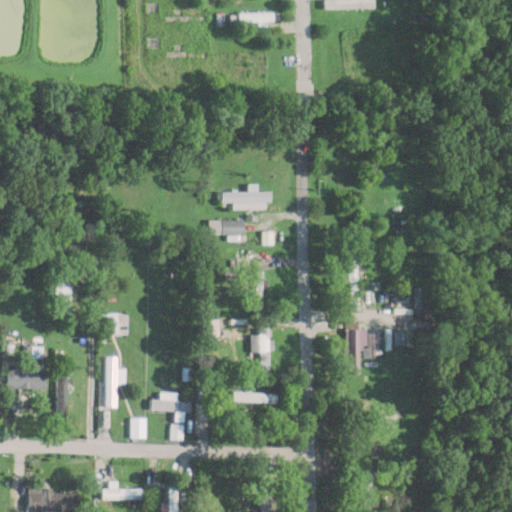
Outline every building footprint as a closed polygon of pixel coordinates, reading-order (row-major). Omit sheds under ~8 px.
[(272,25),(272,11),(237,11),(237,21),(256,21),(256,25),(272,25)] [(231,206),(269,206),(269,189),(220,189),(220,201),(231,201),(231,206)] [(242,218),(206,218),(206,232),(242,232),(242,218)] [(357,257),(348,258),(349,308),(358,308),(357,257)] [(263,269),(248,269),(248,300),(263,300),(263,269)] [(53,314),(69,314),(69,276),(53,276),(53,314)] [(420,285),(396,285),(396,305),(420,305),(420,285)] [(126,333),(126,311),(101,311),(101,333),(126,333)] [(343,370),(359,370),(359,355),(371,356),(371,346),(376,346),(376,329),(356,329),(356,321),(344,321),(343,370)] [(250,333),(250,349),(258,349),(258,370),(269,370),(269,325),(258,325),(258,333),(250,333)] [(124,381),(124,366),(116,366),(116,355),(104,355),(104,404),(115,404),(115,381),(124,381)] [(54,414),(66,414),(66,364),(54,364),(54,414)] [(5,386),(43,386),(43,369),(5,369),(5,386)] [(148,408),(173,409),(173,420),(170,420),(169,437),(181,438),(182,410),(188,410),(189,399),(175,399),(175,390),(159,390),(159,398),(149,397),(148,408)] [(275,390),(231,390),(231,400),(275,400),(275,390)] [(145,436),(145,415),(129,415),(129,436),(145,436)] [(362,462),(362,505),(371,505),(371,462),(362,462)] [(162,500),(162,511),(176,511),(176,484),(166,484),(166,500),(162,500)] [(260,511),(269,511),(269,484),(260,484),(260,511)] [(52,485),(27,485),(27,509),(78,509),(78,490),(52,490),(52,485)] [(102,485),(102,494),(138,494),(138,485),(102,485)]
